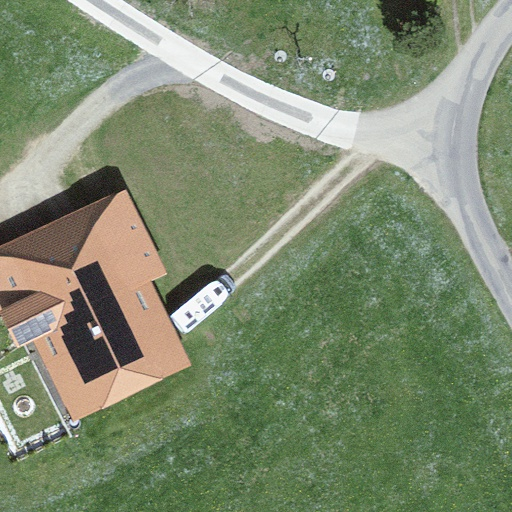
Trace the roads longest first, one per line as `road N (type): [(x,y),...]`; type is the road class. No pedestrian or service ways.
road 1 (track): [(456,136),(386,137),(308,118),(155,43),(91,0)]
road 2 (unclassified): [(511,12),(479,60),(456,136),(467,206),(511,297)]
